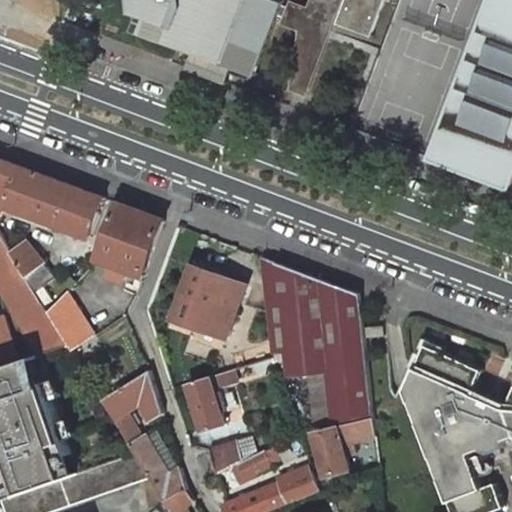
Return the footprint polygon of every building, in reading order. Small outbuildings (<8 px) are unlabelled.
[(259,75),(281,14),(285,16),(289,17),(293,7),(289,5),(285,4),(285,0),(135,0),(137,12),(148,12),(139,30),(177,44),(196,51),(190,68),(230,83),(236,66),(259,75)] [(311,0),(310,5),(296,0),(291,0),(289,5),(293,7),(289,17),(285,16),(283,21),(300,28),(293,88),(309,95),(330,38),(344,0),(311,0)] [(346,0),(338,23),(372,35),(385,0),(346,0)] [(511,0),(490,0),(432,159),(511,189),(511,0)] [(8,211),(92,243),(108,202),(0,161),(0,230),(1,231),(8,211)] [(103,263),(147,280),(167,224),(123,208),(103,263)] [(0,281),(20,314),(45,307),(37,293),(32,286),(15,255),(1,231),(0,230),(0,281)] [(50,275),(33,244),(15,255),(32,286),(50,275)] [(376,417),(362,294),(321,278),(263,257),(274,353),(287,351),(291,378),(329,374),(335,429),(376,417)] [(229,343),(244,300),(215,289),(218,280),(196,271),(177,324),(229,343)] [(54,282),(50,275),(32,286),(37,293),(54,282)] [(247,291),(218,280),(215,289),(244,300),(247,291)] [(0,295),(0,318),(12,315),(0,295)] [(72,354),(98,339),(73,298),(53,321),(70,350),(72,354)] [(0,320),(0,370),(41,357),(70,350),(53,321),(45,307),(20,314),(0,320)] [(369,338),(385,336),(384,325),(368,327),(369,338)] [(408,389),(455,511),(498,511),(511,507),(501,482),(485,488),(472,453),(484,449),(493,452),(504,448),(508,439),(511,437),(511,398),(508,407),(489,399),(475,392),(485,369),(428,344),(408,389)] [(274,353),(249,361),(251,367),(252,369),(276,361),(274,353)] [(0,455),(4,466),(12,463),(23,493),(67,478),(55,445),(64,442),(46,391),(48,390),(41,357),(22,364),(0,370),(0,455)] [(128,413),(144,403),(155,422),(169,415),(156,370),(105,399),(132,443),(144,436),(128,413)] [(189,388),(204,435),(226,427),(222,416),(229,414),(223,396),(216,399),(214,392),(230,388),(225,375),(189,388)] [(377,424),(315,439),(324,480),(348,474),(345,461),(356,459),(354,446),(378,440),(377,424)] [(172,473),(147,433),(144,436),(132,443),(138,453),(152,476),(173,511),(189,511),(186,507),(179,496),(190,491),(183,467),(172,473)] [(248,439),(206,454),(215,481),(236,470),(241,468),(239,464),(253,457),(248,439)] [(236,470),(244,484),(272,469),(262,452),(253,457),(239,464),(241,468),(236,470)] [(4,499),(8,511),(49,511),(152,476),(138,453),(67,478),(23,493),(4,499)] [(289,484),(308,476),(307,472),(287,479),(289,484)] [(278,488),(287,511),(317,499),(308,476),(289,484),(287,479),(277,484),(278,488)] [(278,488),(225,511),(286,511),(287,511),(278,488)] [(179,496),(186,507),(197,500),(190,491),(179,496)]
